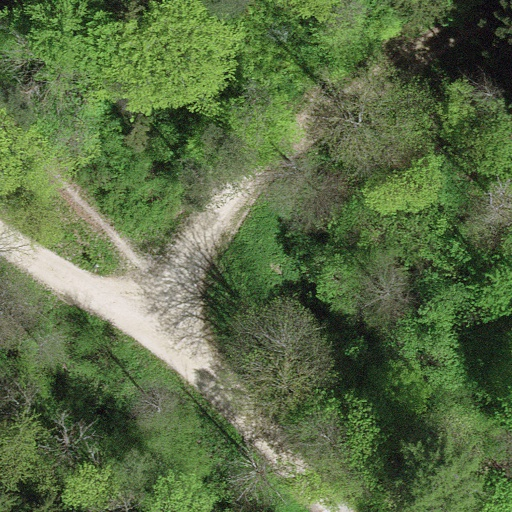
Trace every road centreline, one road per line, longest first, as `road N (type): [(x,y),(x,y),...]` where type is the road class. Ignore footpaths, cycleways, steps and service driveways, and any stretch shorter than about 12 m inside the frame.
road 1 (track): [(150,330),(299,138),(509,0)]
road 2 (track): [(182,289),(0,119)]
